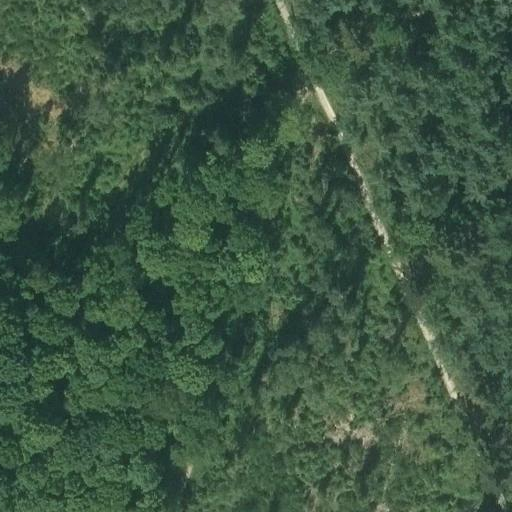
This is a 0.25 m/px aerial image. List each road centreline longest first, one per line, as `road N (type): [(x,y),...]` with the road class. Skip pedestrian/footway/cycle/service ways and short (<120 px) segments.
road 1 (track): [(505,511),(277,0)]
road 2 (track): [(0,294),(55,276),(80,255),(157,139),(230,102),(303,86)]
